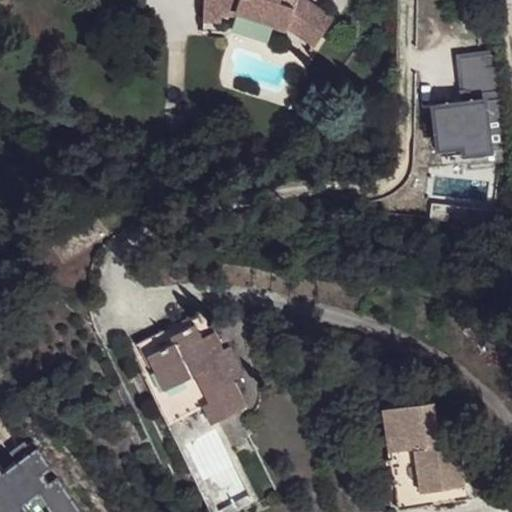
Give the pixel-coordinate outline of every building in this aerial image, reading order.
[(212,0),(213,1),(213,16),(244,15),(299,26),(326,44),(344,14),(321,0),(212,0)] [(231,19),(297,31),(299,26),(244,15),(213,16),(213,25),(230,27),(231,19)] [(507,147),(496,52),(461,56),(465,89),(475,93),(476,100),(466,101),(436,104),(441,146),(465,143),(466,152),(507,147)] [(475,93),(465,89),(466,101),(476,100),(475,93)] [(213,418),(247,401),(231,370),(226,372),(216,351),(224,347),(208,314),(200,318),(195,308),(138,337),(153,369),(145,372),(169,419),(205,402),(213,418)] [(436,399),(384,407),(398,508),(473,498),(462,419),(439,422),(436,399)]
